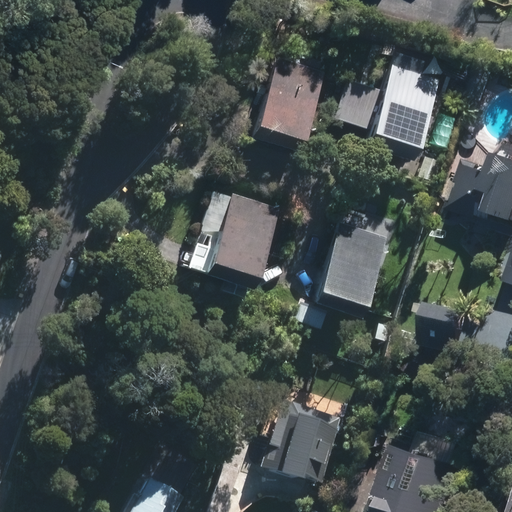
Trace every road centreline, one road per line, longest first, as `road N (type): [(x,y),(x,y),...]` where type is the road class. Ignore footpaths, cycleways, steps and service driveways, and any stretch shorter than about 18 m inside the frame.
road 1 (residential): [(212,0),(213,40),(189,93),(79,201)]
road 2 (residential): [(79,201),(0,413)]
road 3 (residential): [(79,201),(119,58),(151,0)]
